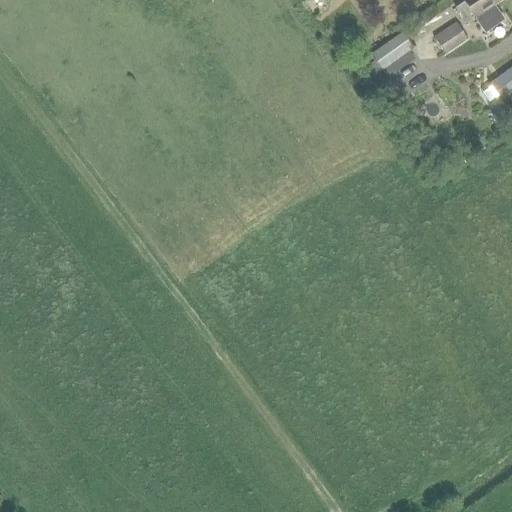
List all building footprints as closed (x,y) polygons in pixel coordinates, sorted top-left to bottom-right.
[(462,0),(464,2),(455,8),(465,24),(474,18),(484,33),(503,20),(493,6),(501,0),(462,0)] [(456,23),(433,39),(444,55),(467,39),(456,23)] [(402,33),(370,56),(373,61),(381,71),(412,48),(402,33)] [(511,68),(489,85),(500,101),(511,92),(511,68)] [(492,118),(498,128),(509,122),(503,112),(492,118)]
